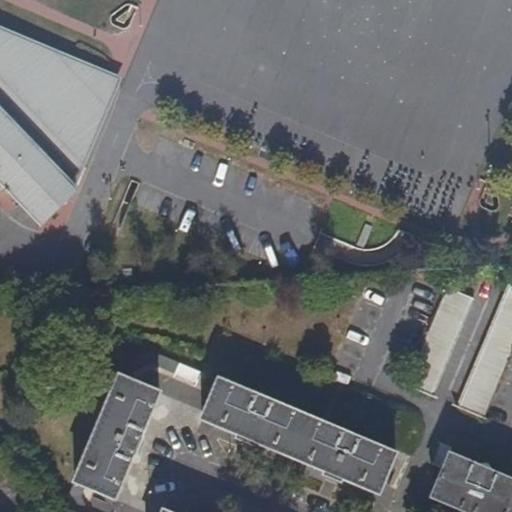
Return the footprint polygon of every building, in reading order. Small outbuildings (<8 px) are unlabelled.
[(0,207),(26,234),(64,197),(30,162),(34,157),(63,169),(97,86),(0,46),(0,207)] [(484,416),(511,345),(511,285),(507,284),(457,405),(484,416)] [(432,393),(470,297),(445,287),(406,383),(432,393)] [(153,374),(218,401),(206,431),(243,447),(242,453),(244,464),(248,467),(254,467),(258,464),(266,456),(329,482),(327,489),(327,496),(329,501),(334,504),(340,503),(346,500),(352,492),(389,508),(407,468),(152,361),(124,372),(71,503),(74,511),(86,511),(84,506),(87,497),(118,509),(134,468),(140,470),(140,467),(148,468),(149,466),(156,467),(158,460),(148,451),(146,446),(146,440),(162,404),(133,392),(132,388),(135,383),(140,379),(153,374)] [(511,511),(511,490),(452,466),(434,509),(440,511),(511,511)]
